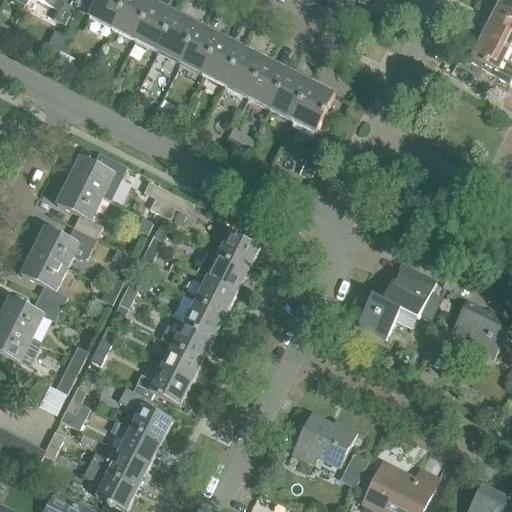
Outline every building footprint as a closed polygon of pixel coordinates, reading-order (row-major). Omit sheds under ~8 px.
[(9,0),(26,8),(30,0),(32,0),(59,13),(54,22),(66,28),(80,0),(9,0)] [(101,0),(90,23),(113,34),(130,0),(101,0)] [(130,0),(113,34),(136,46),(155,8),(139,0),(130,0)] [(385,0),(345,0),(344,3),(350,6),(376,19),(385,0)] [(511,0),(502,0),(495,16),(511,25),(511,0)] [(136,46),(158,57),(178,19),(155,8),(136,46)] [(483,39),(511,52),(511,25),(495,16),(483,39)] [(158,57),(181,69),(200,31),(178,19),(158,57)] [(1,27),(0,28),(0,37),(8,42),(9,40),(13,33),(5,29),(1,27)] [(181,69),(203,80),(223,42),(200,31),(181,69)] [(511,60),(511,52),(483,39),(472,62),(473,62),(471,66),(510,89),(511,84),(511,67),(509,66),(511,60)] [(203,80),(226,92),(245,54),(223,42),(203,80)] [(226,92),(248,103),(268,65),(245,54),(226,92)] [(57,65),(66,70),(70,61),(61,57),(57,65)] [(248,103),(271,115),(290,77),(268,65),(248,103)] [(271,115),(293,126),(313,88),(290,77),(271,115)] [(313,88),(293,126),(317,138),(336,100),(313,88)] [(124,100),(134,105),(138,96),(128,91),(124,100)] [(224,150),(246,161),(250,152),(228,141),(224,150)] [(82,162),(70,186),(103,202),(115,179),(82,162)] [(318,169),(308,164),(300,179),(310,184),(318,169)] [(103,202),(70,186),(59,209),(80,220),(74,232),(97,244),(104,231),(92,225),(103,202)] [(162,219),(172,198),(149,187),(144,197),(157,203),(151,213),(162,219)] [(194,210),(172,198),(162,219),(172,224),(177,213),(189,220),(194,210)] [(154,228),(143,222),(137,234),(148,239),(154,228)] [(39,246),(34,256),(68,273),(75,259),(82,263),(88,262),(91,255),(97,244),(74,232),(68,243),(42,230),(35,244),(39,246)] [(219,259),(250,275),(262,252),(230,236),(219,259)] [(154,240),(148,252),(158,256),(163,245),(154,240)] [(158,256),(148,252),(143,263),(152,268),(158,256)] [(239,297),(250,275),(219,259),(209,254),(198,277),(207,282),(239,297)] [(44,291),(38,302),(62,314),(68,300),(57,295),(68,273),(34,256),(22,280),(44,291)] [(373,298),(357,328),(386,343),(402,313),(419,321),(436,287),(403,270),(385,304),(373,298)] [(113,282),(108,293),(118,298),(124,287),(113,282)] [(196,304),(227,320),(239,297),(207,282),(196,304)] [(447,283),(443,290),(457,297),(458,296),(461,290),(451,285),(447,283)] [(132,285),(126,297),(135,301),(141,290),(132,285)] [(118,298),(108,293),(102,305),(113,310),(118,298)] [(126,297),(120,308),(129,313),(135,301),(126,297)] [(11,303),(0,324),(0,326),(33,343),(45,320),(56,326),(62,314),(38,302),(32,314),(11,303)] [(185,326),(216,342),(227,320),(196,304),(185,326)] [(473,349),(471,353),(495,366),(511,333),(511,330),(470,308),(454,340),(473,349)] [(121,323),(115,319),(111,327),(117,331),(121,323)] [(41,347),(33,343),(0,326),(0,355),(21,367),(30,371),(41,347)] [(173,349),(204,365),(216,342),(185,326),(173,349)] [(109,330),(103,342),(113,346),(119,335),(109,330)] [(113,346),(103,342),(93,363),(102,368),(113,346)] [(162,371),(193,387),(204,365),(173,349),(162,371)] [(79,351),(73,363),(83,369),(88,357),(79,351)] [(83,369),(73,363),(58,393),(68,398),(83,369)] [(181,410),(193,387),(162,371),(154,386),(147,383),(139,398),(150,404),(154,396),(181,410)] [(82,386),(91,391),(97,378),(88,374),(82,386)] [(73,403),(82,408),(88,396),(79,391),(73,403)] [(131,432),(162,448),(174,425),(154,415),(158,408),(150,404),(126,392),(119,406),(139,416),(131,432)] [(73,403),(67,414),(77,419),(82,408),(73,403)] [(293,458),(317,470),(320,463),(341,474),(359,438),(337,426),(334,431),(312,419),(293,458)] [(151,470),(162,448),(131,432),(117,425),(111,436),(125,443),(120,455),(151,470)] [(0,438),(0,462),(1,464),(13,439),(3,433),(0,438)] [(50,448),(60,453),(65,441),(56,437),(50,448)] [(1,464),(4,465),(12,469),(25,445),(13,439),(1,464)] [(12,469),(16,471),(23,475),(36,450),(25,445),(12,469)] [(50,448),(46,456),(45,460),(54,464),(60,453),(50,448)] [(36,450),(23,475),(34,480),(45,460),(46,456),(36,450)] [(140,493),(151,470),(120,455),(111,471),(108,469),(110,465),(99,459),(94,470),(108,477),(140,493)] [(118,511),(130,511),(140,493),(108,477),(94,470),(88,481),(99,487),(102,482),(105,483),(96,501),(118,511)] [(426,511),(440,484),(422,475),(417,486),(385,470),(364,510),(367,511),(426,511)] [(472,511),(511,511),(511,496),(507,506),(482,493),(472,511)] [(75,511),(53,500),(46,511),(75,511)]
